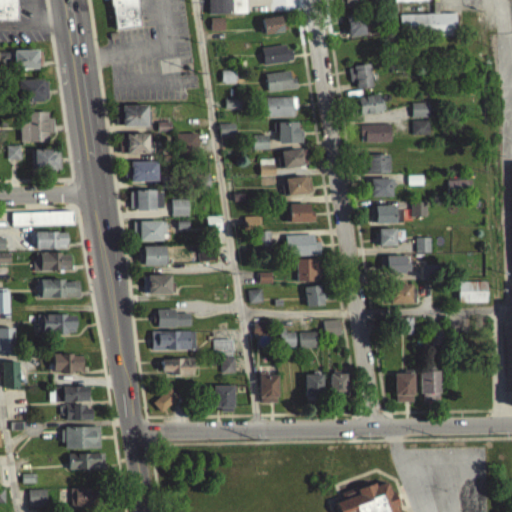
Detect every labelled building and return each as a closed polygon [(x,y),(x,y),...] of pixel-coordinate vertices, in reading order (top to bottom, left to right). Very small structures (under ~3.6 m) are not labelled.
[(0,0),(0,17),(18,17),(18,5),(17,5),(17,0),(0,0)] [(111,0),(112,2),(114,2),(117,25),(139,22),(138,12),(139,11),(137,0),(111,0)] [(207,19),(245,19),(244,1),(271,0),(229,0),(206,1),(207,19)] [(359,0),(338,0),(339,11),(359,11),(359,0)] [(360,17),(343,20),(347,43),(365,39),(360,17)] [(454,19),(398,19),(398,39),(454,40),(454,19)] [(262,40),(287,35),(284,20),(259,24),(262,40)] [(209,36),(223,35),(222,23),(208,23),(209,36)] [(288,50),(260,52),(261,70),(289,67),(288,50)] [(12,56),(12,73),(40,73),(40,55),(12,56)] [(370,93),(368,70),(347,71),(348,87),(354,86),(355,94),(370,93)] [(220,88),(233,88),(233,76),(219,76),(220,88)] [(263,78),(265,97),(295,94),(294,83),(288,83),(288,76),(263,78)] [(45,85),(16,85),(17,107),(46,106),(45,85)] [(380,117),(376,99),(355,103),(358,121),(380,117)] [(263,103),(264,122),(293,121),(293,102),(263,103)] [(239,104),(223,105),(223,114),(239,114),(239,104)] [(409,122),(427,122),(427,108),(409,108),(409,122)] [(119,111),(120,132),(146,131),(145,110),(119,111)] [(50,117),(18,117),(18,147),(41,147),(41,138),(50,138),(50,117)] [(427,140),(427,126),(410,126),(410,140),(427,140)] [(295,127),(275,128),(276,148),(301,147),(301,134),(296,134),(295,127)] [(217,129),(218,141),(233,141),(233,128),(217,129)] [(388,129),(358,130),(359,148),(389,147),(388,129)] [(196,138),(175,139),(176,158),(196,157),(196,138)] [(147,139),(119,139),(119,159),(147,159),(147,139)] [(251,141),(251,155),(266,154),(265,140),(251,141)] [(5,165),(19,164),(19,150),(5,151),(5,165)] [(31,155),(32,176),(59,175),(58,154),(31,155)] [(276,156),(277,174),(301,172),(300,154),(276,156)] [(364,179),(387,178),(387,160),(364,160),(364,179)] [(258,181),(273,180),(272,164),(257,165),(258,181)] [(155,186),(155,166),(124,167),(124,186),(155,186)] [(283,183),(284,200),(309,199),(308,181),(283,183)] [(405,181),(406,190),(420,190),(420,181),(405,181)] [(368,184),(368,203),(390,202),(389,184),(368,184)] [(445,185),(445,197),(469,196),(469,185),(445,185)] [(161,214),(160,195),(128,197),(129,215),(161,214)] [(186,204),(170,205),(170,221),(187,221),(186,204)] [(409,221),(424,221),(424,207),(409,207),(409,221)] [(310,209),(287,209),(287,227),(310,227),(310,209)] [(368,212),(369,229),(399,228),(398,211),(368,212)] [(10,218),(10,232),(71,230),(70,216),(10,218)] [(205,222),(206,236),(220,235),(219,221),(205,222)] [(242,233),(258,233),(258,222),(242,221),(242,233)] [(163,226),(132,226),(131,246),(162,247),(163,226)] [(377,252),(394,251),(393,234),(376,234),(377,252)] [(270,236),(257,237),(258,251),(271,251),(270,236)] [(33,254),(64,254),(64,237),(32,237),(33,254)] [(311,240),(283,240),(283,261),(311,260),(311,240)] [(428,257),(428,243),(413,243),(414,258),(428,257)] [(136,271),(163,271),(163,251),(136,252),(136,271)] [(196,266),(214,265),(214,254),(196,255),(196,266)] [(0,268),(9,269),(8,258),(0,258),(0,268)] [(32,259),(32,276),(67,275),(67,258),(32,259)] [(403,260),(383,261),(384,278),(409,278),(408,268),(403,268),(403,260)] [(315,286),(315,264),(295,264),(295,286),(315,286)] [(435,269),(420,270),(420,284),(435,284),(435,269)] [(170,280),(141,281),(141,299),(171,299),(170,280)] [(77,285),(34,286),(34,303),(77,303),(77,285)] [(484,308),(485,287),(456,287),(456,308),(484,308)] [(324,310),(321,289),(302,292),(305,313),(324,310)] [(409,289),(387,290),(387,309),(409,309),(409,289)] [(246,296),(247,309),(261,307),(259,294),(246,296)] [(188,332),(188,318),(174,318),(173,314),(155,314),(155,332),(188,332)] [(34,321),(34,339),(74,338),(73,320),(34,321)] [(411,339),(411,322),(396,323),(396,340),(411,339)] [(321,326),(322,341),(339,340),(338,325),(321,326)] [(251,327),(251,340),(267,340),(267,327),(251,327)] [(0,359),(11,359),(11,333),(0,333),(0,359)] [(149,337),(149,355),(193,354),(192,336),(149,337)] [(293,353),(294,336),(278,336),(277,352),(293,353)] [(297,337),(298,354),(316,353),(315,337),(297,337)] [(230,345),(211,345),(211,358),(230,358),(230,345)] [(50,377),(80,378),(80,360),(51,359),(50,377)] [(191,380),(191,363),(159,364),(160,377),(168,377),(168,381),(191,380)] [(219,378),(233,378),(232,363),(218,364),(219,378)] [(16,367),(0,367),(0,389),(0,393),(17,393),(16,367)] [(438,376),(419,376),(420,407),(439,406),(438,376)] [(328,399),(346,399),(345,378),(327,379),(328,399)] [(393,408),(412,407),(411,378),(392,379),(393,408)] [(275,380),(256,380),(257,408),(276,408),(275,380)] [(302,380),(302,402),(320,402),(320,380),(302,380)] [(211,391),(210,415),(231,416),(232,391),(211,391)] [(86,392),(52,392),(53,407),(86,407),(86,392)] [(167,393),(150,408),(159,418),(176,402),(167,393)] [(89,425),(89,411),(63,411),(63,425),(89,425)] [(98,453),(97,431),(60,432),(60,454),(98,453)] [(102,458),(66,459),(66,475),(102,474),(102,458)] [(333,511),(332,508),(341,505),(338,498),(356,492),(356,494),(372,488),(373,492),(384,488),(388,498),(391,497),(396,510),(393,511),(333,511)] [(89,511),(90,493),(69,493),(69,511),(77,511),(89,511)] [(44,511),(44,495),(26,495),(26,511),(44,511)]
